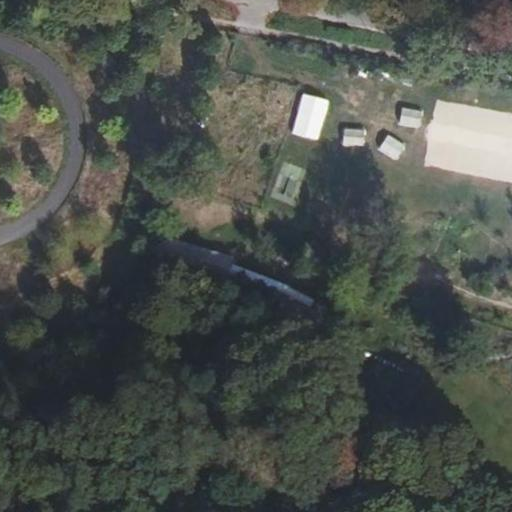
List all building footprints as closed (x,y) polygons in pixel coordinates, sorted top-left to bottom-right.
[(407,170),(416,158),(400,146),(391,158),(407,170)] [(172,294),(231,312),(238,289),(179,272),(172,294)] [(265,328),(305,348),(319,319),(280,299),(265,328)] [(328,370),(391,417),(416,384),(352,337),(328,370)] [(405,421),(511,510),(511,463),(428,394),(405,421)]
